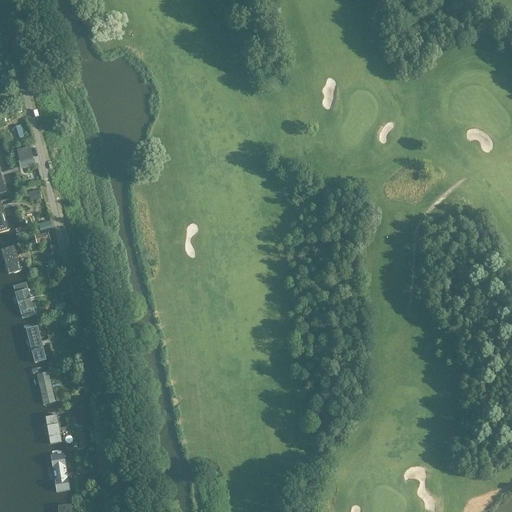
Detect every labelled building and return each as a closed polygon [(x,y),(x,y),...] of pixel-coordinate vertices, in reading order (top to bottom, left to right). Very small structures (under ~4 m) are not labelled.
[(19,161),(33,158),(30,147),(16,150),(19,161)] [(0,204),(0,235),(10,233),(2,204),(0,204)] [(50,222),(38,225),(40,231),(52,228),(50,222)] [(48,233),(43,234),(35,236),(37,245),(50,241),(48,233)] [(0,252),(9,277),(22,273),(14,248),(0,252)] [(16,288),(25,322),(36,319),(27,285),(16,288)] [(58,305),(55,306),(56,312),(67,310),(65,303),(62,304),(58,305)] [(70,325),(69,316),(59,318),(60,327),(70,325)] [(28,332),(36,364),(47,361),(38,329),(28,332)] [(37,376),(44,409),(56,406),(49,374),(37,376)] [(86,405),(78,407),(80,422),(88,421),(86,408),(86,405)] [(45,420),(51,448),(63,445),(57,417),(45,420)] [(51,458),(58,496),(71,493),(64,455),(51,458)]
